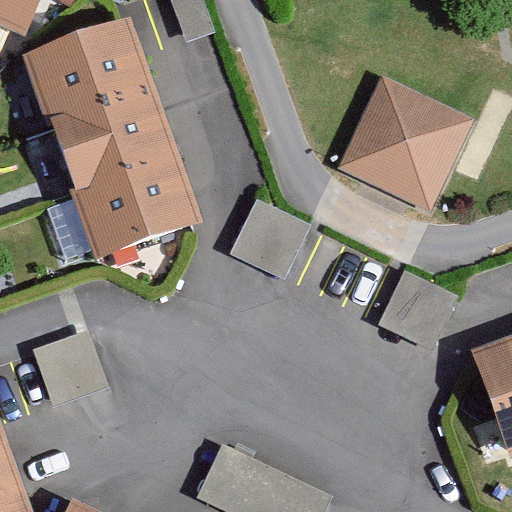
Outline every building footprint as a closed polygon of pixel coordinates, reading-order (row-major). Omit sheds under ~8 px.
[(0,0),(0,23),(24,35),(40,0),(0,0)] [(75,0),(55,0),(71,8),(75,0)] [(202,0),(170,0),(186,43),(202,38),(214,34),(202,0)] [(130,28),(27,64),(53,135),(155,99),(130,28)] [(383,82),(341,173),(363,183),(433,215),(454,171),(476,124),(383,82)] [(155,99),(53,135),(74,198),(178,163),(155,99)] [(74,198),(97,265),(190,233),(201,229),(178,163),(74,198)] [(311,226),(256,201),(231,254),(256,265),(286,279),(298,252),(311,226)] [(460,297),(405,272),(380,325),(405,336),(435,350),(448,323),(460,297)] [(109,386),(90,329),(34,348),(54,406),(82,396),(109,386)] [(511,345),(473,360),(509,458),(511,456),(511,345)] [(0,460),(10,457),(0,430),(0,460)] [(324,511),(331,498),(222,446),(209,473),(196,499),(205,503),(224,511),(324,511)] [(0,460),(0,511),(29,511),(10,457),(0,460)]
